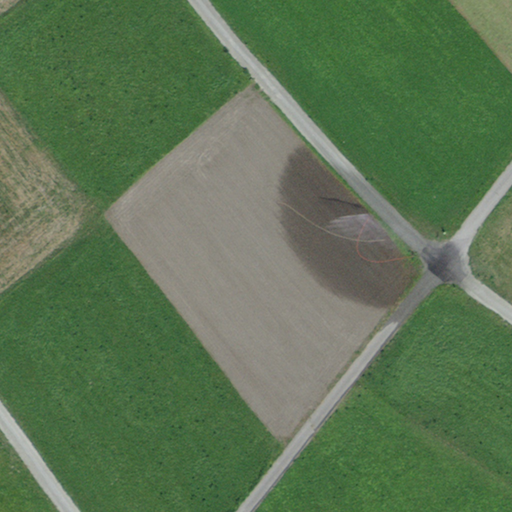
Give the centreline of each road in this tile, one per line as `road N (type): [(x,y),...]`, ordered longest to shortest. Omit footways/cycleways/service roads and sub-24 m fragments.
road 1 (track): [(197,0),(437,268),(511,315)]
road 2 (unclassified): [(511,174),(247,511)]
road 3 (track): [(0,413),(71,511)]
